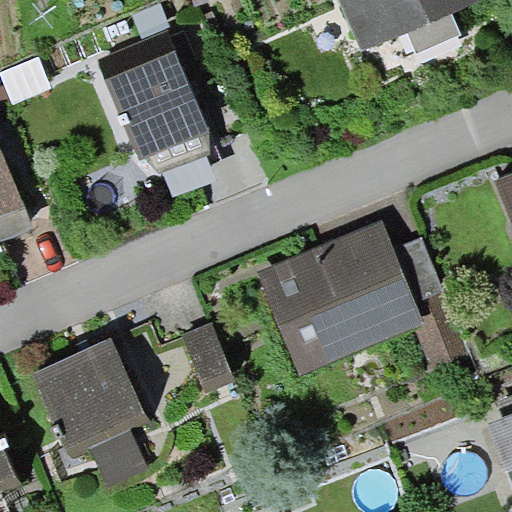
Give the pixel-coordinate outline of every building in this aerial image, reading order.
[(339,0),(361,49),(407,29),(451,10),(473,0),(339,0)] [(162,4),(134,15),(143,38),(171,27),(162,4)] [(461,33),(451,10),(407,29),(417,53),(461,33)] [(185,32),(172,37),(176,49),(183,66),(196,61),(185,32)] [(105,78),(140,161),(145,158),(159,173),(164,171),(206,155),(210,153),(210,132),(183,66),(176,49),(105,78)] [(40,57),(1,72),(14,104),(52,88),(40,57)] [(2,86),(0,86),(0,109),(10,106),(2,86)] [(0,144),(0,241),(34,227),(0,144)] [(216,181),(206,155),(164,171),(174,197),(216,181)] [(511,172),(495,180),(511,222),(511,172)] [(383,221),(258,274),(301,376),(416,329),(426,324),(394,248),(383,221)] [(432,367),(469,352),(421,237),(394,248),(426,324),(416,329),(432,367)] [(234,381),(211,322),(183,333),(206,392),(234,381)] [(111,337),(33,373),(72,459),(91,450),(108,486),(149,468),(132,431),(151,423),(111,337)] [(511,395),(498,401),(504,417),(511,413),(511,395)] [(511,413),(504,417),(488,422),(511,486),(511,413)] [(0,490),(1,490),(4,497),(23,488),(0,435),(0,490)]
